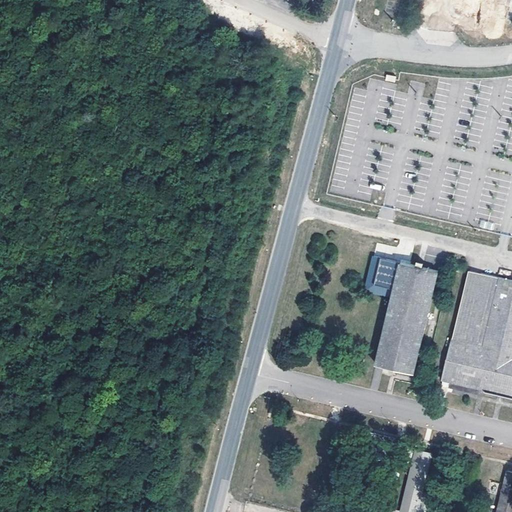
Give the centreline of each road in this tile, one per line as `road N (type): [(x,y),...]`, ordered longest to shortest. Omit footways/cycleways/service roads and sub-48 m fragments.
road 1 (track): [(151,0),(194,40),(224,88),(230,137),(219,234),(138,511)]
road 2 (unclassified): [(250,372),(337,40)]
road 3 (unclassified): [(250,372),(511,437)]
road 4 (unclassified): [(337,40),(417,54),(511,53)]
road 5 (unclassified): [(214,511),(250,372)]
